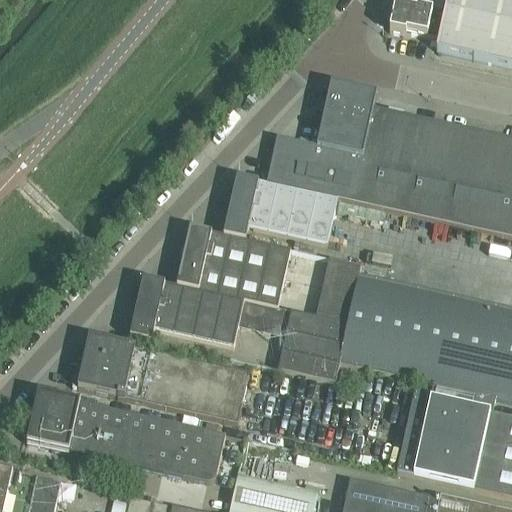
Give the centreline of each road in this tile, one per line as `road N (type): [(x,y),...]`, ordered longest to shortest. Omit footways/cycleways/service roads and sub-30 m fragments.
road 1 (unclassified): [(0,404),(337,42)]
road 2 (unclassified): [(511,102),(372,70),(337,42)]
road 3 (residential): [(79,101),(167,0)]
